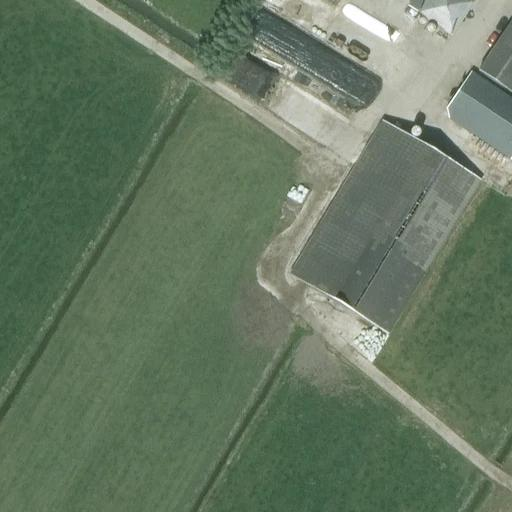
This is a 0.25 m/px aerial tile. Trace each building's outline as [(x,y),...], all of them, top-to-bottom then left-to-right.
[(365,60),(379,35),(314,0),(268,0),(266,6),(365,60)] [(412,0),(407,7),(418,15),(427,0),(412,0)] [(250,44),(352,97),(365,72),(264,19),(250,44)] [(511,22),(478,73),(511,95),(511,22)] [(511,161),(511,159),(511,101),(471,73),(443,115),(511,161)] [(383,122),(325,217),(289,276),(388,335),(481,181),(383,122)]
